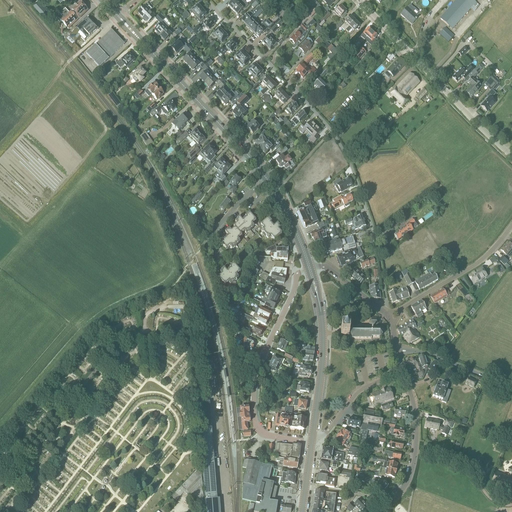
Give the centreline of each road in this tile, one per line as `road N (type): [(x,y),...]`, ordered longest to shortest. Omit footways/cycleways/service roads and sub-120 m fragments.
road 1 (residential): [(309,268),(297,273),(255,372),(253,398),(259,431),(311,442)]
road 2 (secondary): [(265,177),(117,15)]
road 3 (residential): [(511,157),(358,0)]
road 4 (residential): [(388,314),(371,221),(330,131)]
road 5 (residential): [(330,131),(207,0)]
road 6 (secondary): [(311,442),(323,333),(309,268)]
road 7 (residential): [(382,509),(405,485),(413,458),(415,418),(402,371)]
road 8 (residential): [(404,306),(471,266),(506,233)]
